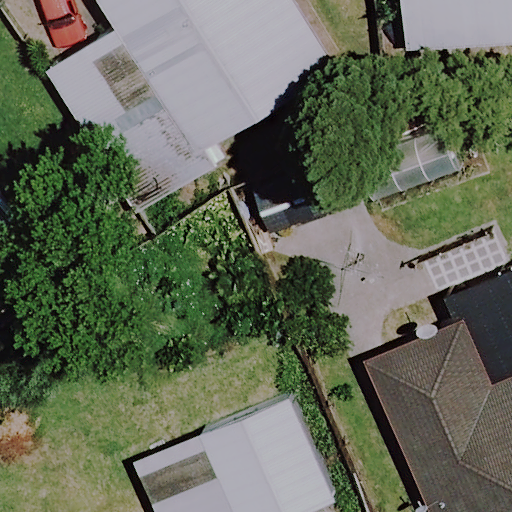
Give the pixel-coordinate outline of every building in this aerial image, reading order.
[(344,56),(307,0),(107,0),(121,21),(48,69),(132,196),(344,56)] [(511,0),(408,0),(411,37),(511,32),(511,0)] [(0,234),(20,218),(0,193),(0,234)] [(511,511),(511,273),(366,330),(436,511),(511,511)] [(289,511),(337,492),(293,386),(137,451),(162,511),(289,511)]
